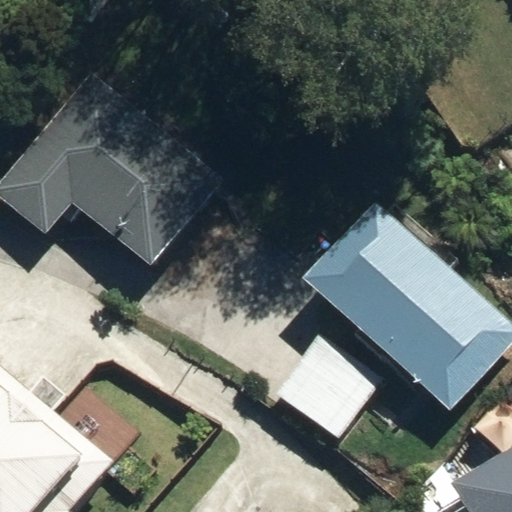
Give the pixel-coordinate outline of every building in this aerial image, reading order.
[(218,190),(94,80),(0,196),(0,214),(44,253),(78,214),(144,273),(218,190)] [(260,145),(194,83),(162,117),(228,179),(260,145)] [(511,354),(511,332),(380,222),(307,309),(450,428),(511,354)] [(381,386),(320,341),(275,402),(337,448),(381,386)] [(0,373),(0,511),(95,511),(123,482),(0,373)] [(511,511),(511,457),(460,494),(447,477),(402,508),(404,511),(511,511)]
